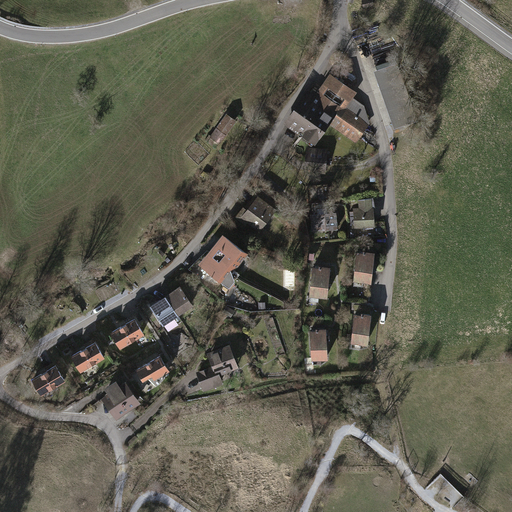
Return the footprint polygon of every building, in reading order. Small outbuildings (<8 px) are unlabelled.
[(374,70),(395,127),(418,119),(398,61),(374,70)] [(284,121),(286,124),(314,144),(328,123),(357,143),(370,123),(365,105),(354,97),(358,90),(331,72),(322,85),(317,82),(311,91),(307,88),(284,121)] [(237,119),(227,112),(209,136),(219,143),(237,119)] [(328,147),(307,145),(304,170),(326,171),(328,147)] [(240,208),(234,215),(245,224),(247,221),(259,230),(279,204),(260,189),(243,211),(240,208)] [(359,206),(353,207),(355,227),(375,225),(374,207),(375,207),(373,196),(359,198),(359,206)] [(336,210),(310,212),(312,230),(338,229),(336,210)] [(249,252),(222,231),(197,262),(229,287),(240,274),(235,270),(249,252)] [(363,250),(357,250),(353,280),(372,282),(375,250),(363,249),(363,250)] [(318,265),(312,265),(309,294),(327,296),(330,265),(319,264),(318,265)] [(193,304),(179,284),(149,304),(162,324),(193,304)] [(361,312),(354,312),(351,341),(368,343),(371,312),(361,311),(361,312)] [(143,332),(133,316),(109,330),(119,347),(143,332)] [(315,329),(309,329),(311,359),(328,358),(326,326),(315,327),(315,329)] [(106,356),(96,338),(71,353),(82,370),(106,356)] [(239,367),(230,343),(206,352),(211,364),(195,371),(203,391),(223,383),(220,375),(239,367)] [(169,370),(159,354),(135,368),(142,380),(147,377),(156,386),(165,377),(163,374),(169,370)] [(66,379),(56,362),(31,376),(41,394),(66,379)] [(143,402),(127,379),(120,383),(117,378),(105,386),(109,392),(102,397),(117,420),(143,402)] [(446,494),(443,496),(454,508),(465,498),(443,474),(434,481),(446,494)]
